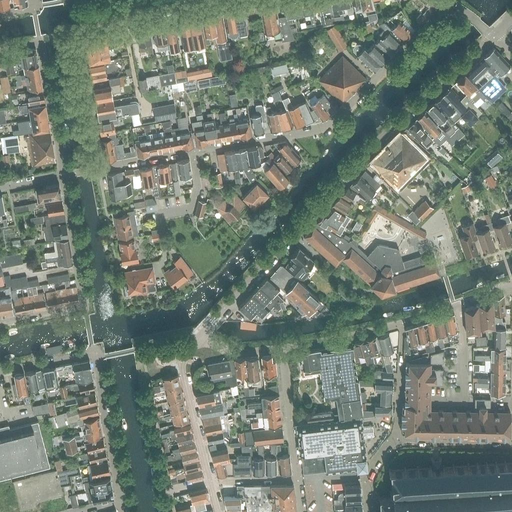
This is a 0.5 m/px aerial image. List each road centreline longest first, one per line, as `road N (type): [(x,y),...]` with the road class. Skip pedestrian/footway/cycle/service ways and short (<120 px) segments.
road 1 (residential): [(205,334),(360,166),(493,38)]
road 2 (residential): [(99,170),(333,122),(452,4)]
road 3 (residential): [(99,170),(75,33),(260,0)]
road 4 (residential): [(0,319),(84,304),(63,175)]
road 5 (residential): [(205,334),(183,360),(213,482)]
road 6 (residential): [(121,501),(92,352)]
road 7 (residential): [(63,175),(38,43)]
road 8 (residential): [(299,479),(285,349)]
road 9 (residential): [(458,305),(464,400),(434,399)]
